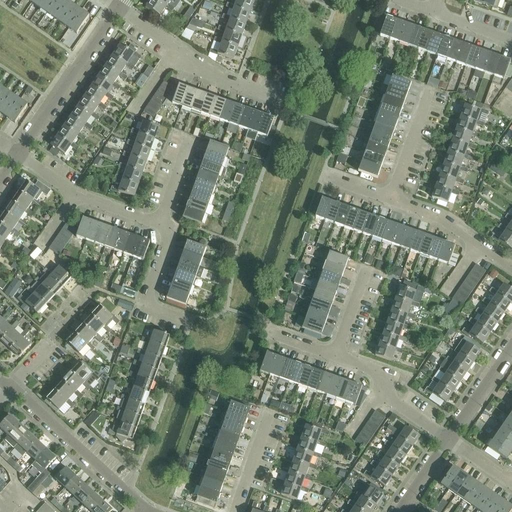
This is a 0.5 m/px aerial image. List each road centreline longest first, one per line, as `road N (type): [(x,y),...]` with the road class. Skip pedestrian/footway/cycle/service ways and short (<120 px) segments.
road 1 (unclassified): [(11,388),(146,511)]
road 2 (unclassified): [(116,12),(18,155)]
road 3 (residential): [(190,324),(144,306),(172,228)]
road 4 (residential): [(11,388),(90,294)]
